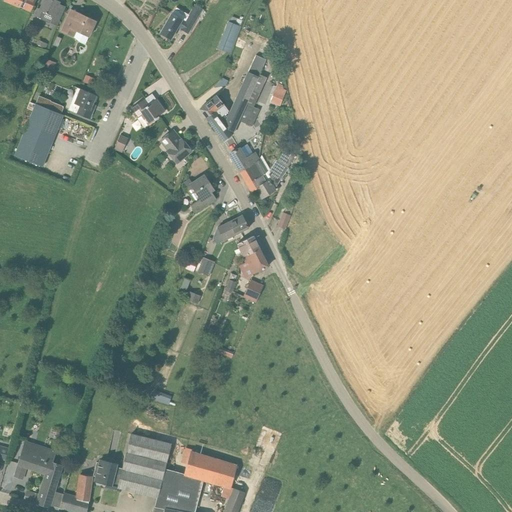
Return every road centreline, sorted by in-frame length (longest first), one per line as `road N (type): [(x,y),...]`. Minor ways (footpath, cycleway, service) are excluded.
road 1 (tertiary): [(449,511),(349,406),(249,210),(145,40)]
road 2 (track): [(93,165),(43,358)]
road 3 (residential): [(145,40),(93,165)]
